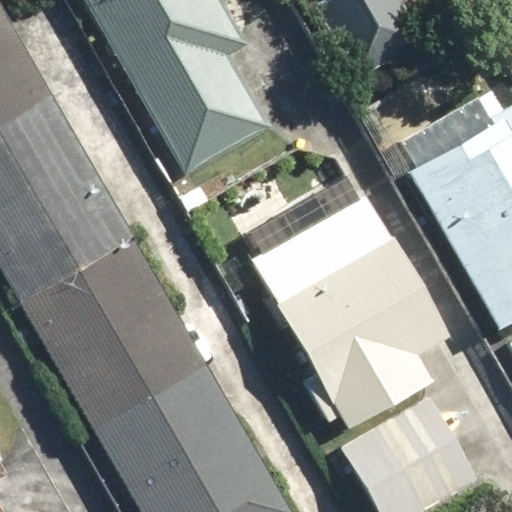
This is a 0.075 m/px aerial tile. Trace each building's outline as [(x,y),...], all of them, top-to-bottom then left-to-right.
[(82,0),(180,172),(264,124),(222,50),(243,38),(221,0),(82,0)] [(305,0),(349,77),(420,38),(398,0),(305,0)] [(287,511),(289,511),(0,12),(0,274),(137,511),(287,511)] [(511,316),(511,100),(397,169),(492,328),(511,316)] [(337,207),(261,251),(269,265),(254,274),(342,427),(425,380),(410,353),(444,334),(383,230),(358,244),(337,207)] [(412,511),(474,476),(426,392),(337,443),(376,511),(412,511)]
